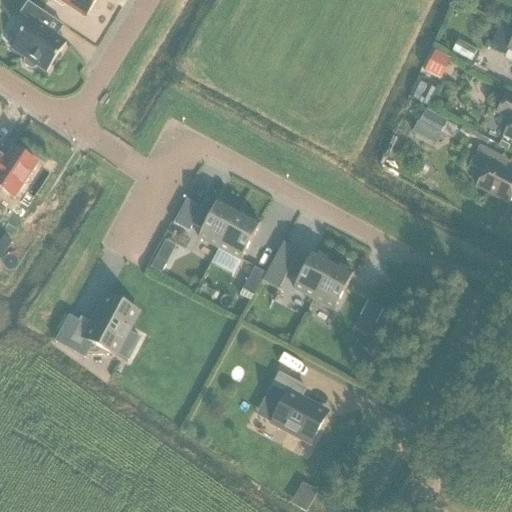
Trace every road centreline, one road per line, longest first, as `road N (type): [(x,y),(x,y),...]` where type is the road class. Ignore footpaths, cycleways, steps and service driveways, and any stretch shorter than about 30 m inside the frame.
road 1 (residential): [(405,253),(207,154),(133,173)]
road 2 (unclassified): [(414,511),(511,335)]
road 3 (unknown): [(155,170),(83,305)]
road 4 (residential): [(72,131),(151,0)]
